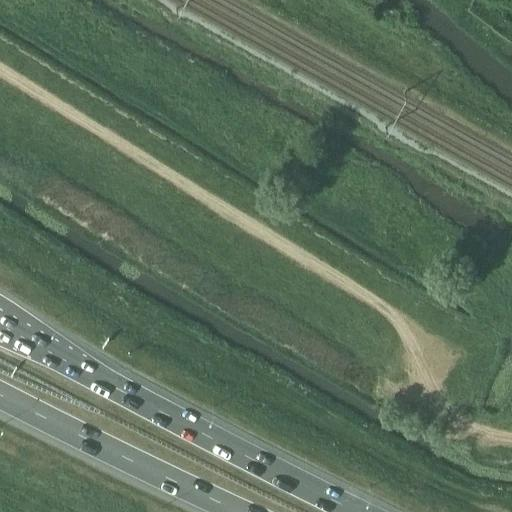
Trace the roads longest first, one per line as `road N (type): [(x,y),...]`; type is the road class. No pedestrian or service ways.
road 1 (track): [(511,438),(456,421),(426,382),(400,322),(371,298),(0,70)]
road 2 (trunk): [(360,511),(0,323)]
road 3 (trunk): [(0,395),(239,511)]
